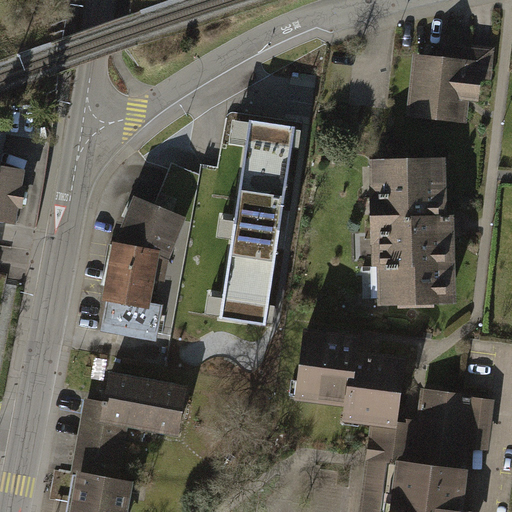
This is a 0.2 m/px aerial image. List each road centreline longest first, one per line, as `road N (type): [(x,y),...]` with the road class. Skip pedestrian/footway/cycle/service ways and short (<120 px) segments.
road 1 (tertiary): [(18,511),(82,128)]
road 2 (residential): [(400,0),(264,45),(135,118),(82,128)]
road 3 (tertiary): [(82,128),(101,0)]
